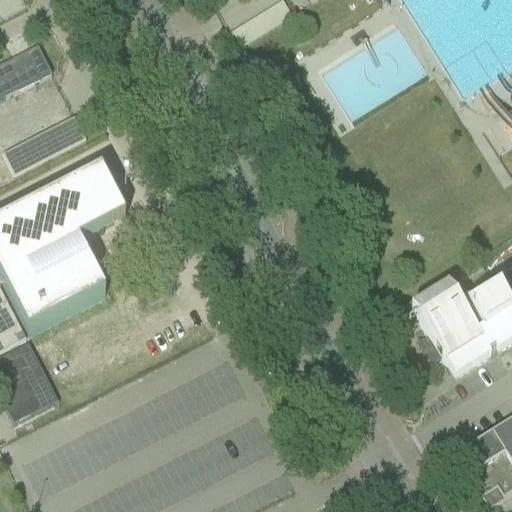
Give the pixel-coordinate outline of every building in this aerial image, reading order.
[(303,0),(309,9),(322,0),(303,0)] [(230,38),(239,52),(290,20),(281,6),(230,38)] [(0,72),(0,106),(50,80),(36,53),(0,72)] [(1,160),(12,182),(83,146),(72,124),(1,160)] [(0,230),(0,288),(27,341),(104,302),(77,250),(123,226),(99,180),(0,230)] [(436,367),(441,364),(454,385),(489,363),(488,360),(495,356),(497,358),(511,348),(511,321),(486,280),(458,297),(466,310),(460,314),(446,293),(410,315),(427,343),(415,345),(423,381),(436,367)] [(0,298),(0,357),(24,345),(0,298)] [(0,364),(0,407),(12,430),(13,430),(57,407),(28,352),(27,350),(0,364)] [(480,503),(482,502),(496,494),(502,504),(511,497),(511,426),(488,442),(486,438),(478,443),(481,446),(445,469),(463,487),(463,486),(480,503)] [(496,494),(482,502),(487,511),(489,511),(502,504),(496,494)]
